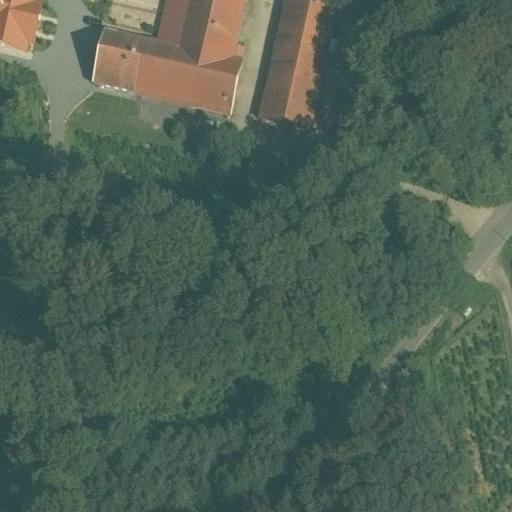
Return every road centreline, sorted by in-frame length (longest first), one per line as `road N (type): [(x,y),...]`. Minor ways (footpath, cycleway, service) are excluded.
road 1 (unclassified): [(271,511),(511,232)]
road 2 (unknown): [(52,164),(87,511)]
